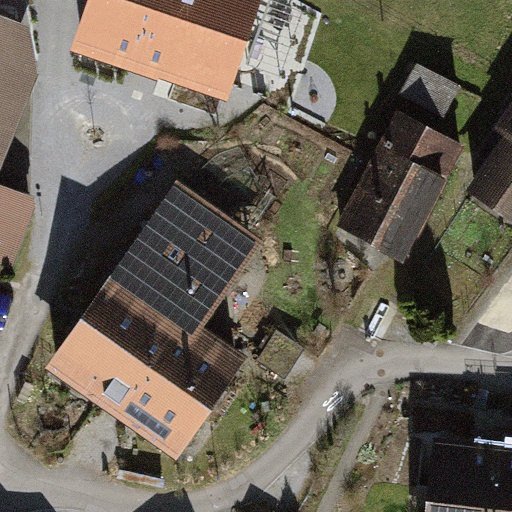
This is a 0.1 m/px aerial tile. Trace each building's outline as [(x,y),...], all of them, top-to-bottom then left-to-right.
[(96,0),(76,60),(229,110),(265,0),(96,0)] [(0,22),(0,263),(8,267),(34,199),(0,186),(0,146),(29,73),(19,30),(0,22)] [(408,97),(453,117),(467,84),(422,65),(408,97)] [(511,106),(453,180),(511,212),(511,106)] [(349,222),(407,250),(463,136),(405,108),(349,222)] [(260,237),(177,185),(110,269),(200,327),(260,237)] [(180,449),(242,353),(200,327),(110,269),(48,365),(180,449)] [(435,432),(426,511),(487,511),(496,438),(435,432)] [(511,511),(511,440),(496,438),(487,511),(511,511)]
